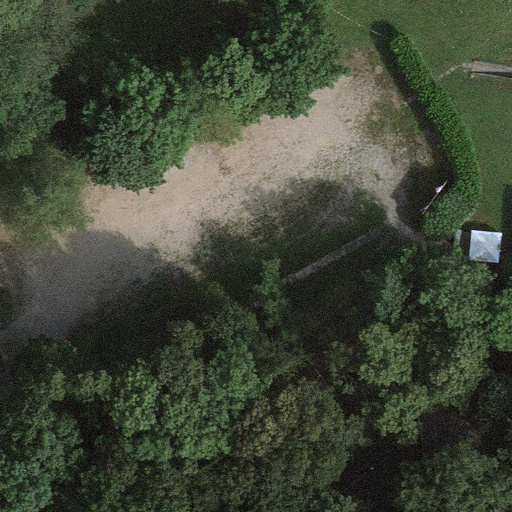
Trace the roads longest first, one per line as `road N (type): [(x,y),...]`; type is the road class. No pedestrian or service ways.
road 1 (track): [(0,475),(20,387),(48,316),(100,242),(342,128)]
road 2 (track): [(87,511),(346,347),(511,322)]
